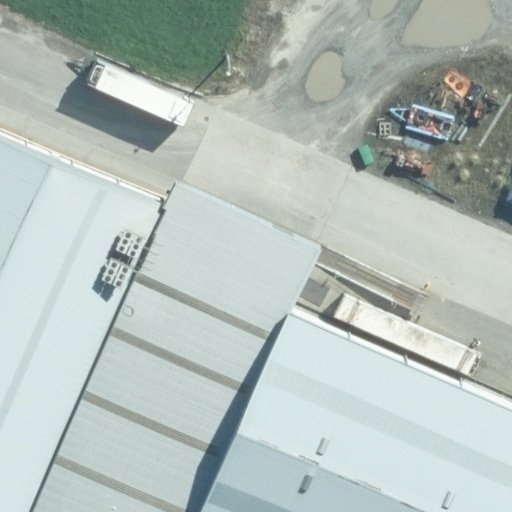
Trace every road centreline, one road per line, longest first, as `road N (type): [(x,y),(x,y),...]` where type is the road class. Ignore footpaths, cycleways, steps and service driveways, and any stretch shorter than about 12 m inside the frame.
road 1 (unknown): [(0,78),(266,193)]
road 2 (unknown): [(266,193),(511,298)]
road 3 (unknown): [(345,0),(266,193)]
